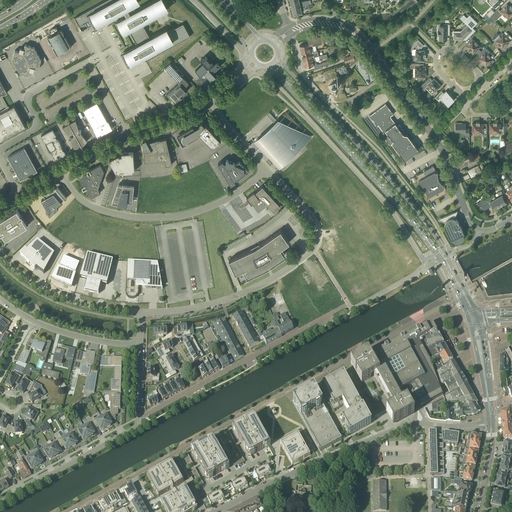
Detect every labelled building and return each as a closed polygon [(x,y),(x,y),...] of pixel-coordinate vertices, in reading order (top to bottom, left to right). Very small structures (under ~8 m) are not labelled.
[(129,31),(137,45),(121,53),(128,66),(144,58),(146,61),(190,36),(183,23),(166,33),(164,30),(150,37),(142,24),(166,11),(160,0),(154,0),(135,11),(133,6),(137,4),(135,0),(105,0),(74,17),(82,30),(80,26),(85,23),(87,27),(84,29),(92,24),(94,28),(119,14),(122,18),(115,21),(123,34),(129,31)] [(291,6),(292,8),(308,4),(311,3),(310,0),(309,0),(308,0),(301,2),(301,4),(300,4),(298,0),(293,0),(290,1),(291,6)] [(309,8),(308,4),(292,8),(292,10),(293,15),(302,13),(301,10),(309,8)] [(494,12),(490,16),(495,21),(502,14),(505,16),(508,19),(511,14),(511,9),(511,7),(510,5),(509,7),(507,4),(500,11),(498,9),(494,12)] [(489,17),(490,16),(494,12),(491,9),(486,14),(489,17)] [(454,32),(454,36),(454,39),(461,39),(465,36),(467,38),(469,36),(475,30),(472,28),(477,23),(469,16),(464,21),(468,24),(460,32),(454,32)] [(446,39),(446,35),(446,32),(449,32),(449,24),(443,24),(443,26),(439,26),(439,30),(438,30),(438,35),(439,35),(439,39),(441,39),(441,40),(445,40),(445,39),(446,39)] [(47,37),(50,41),(51,41),(52,43),(51,43),(57,54),(61,52),(60,51),(62,50),(63,52),(66,51),(65,49),(67,48),(67,49),(71,47),(65,36),(64,36),(63,34),(64,34),(61,29),(58,31),(57,28),(57,27),(54,28),(52,28),(50,30),(48,32),(49,32),(50,35),(47,37)] [(495,41),(492,44),(497,49),(500,46),(502,48),(504,45),(505,46),(508,44),(507,43),(510,40),(503,33),(500,36),(500,35),(497,38),(495,41)] [(299,46),(301,53),(310,51),(312,51),(316,50),(315,45),(319,45),(324,43),(322,36),(307,40),(308,44),(299,46)] [(423,61),(423,60),(424,60),(424,57),(425,57),(425,54),(424,54),(424,50),(419,50),(419,48),(420,47),(421,48),(424,45),(418,39),(415,42),(418,45),(416,47),(416,50),(415,50),(415,55),(414,55),(414,60),(415,60),(420,60),(420,61),(423,61)] [(472,39),(465,45),(465,46),(468,48),(467,49),(469,52),(470,51),(473,53),(480,46),(477,44),(475,41),(472,39)] [(35,67),(39,69),(41,60),(34,47),(25,44),(24,48),(20,47),(19,51),(15,50),(12,59),(19,72),(28,74),(29,70),(31,71),(34,69),(35,67)] [(482,54),(478,58),(480,61),(479,62),(482,65),(483,64),(486,66),(493,59),(490,57),(490,56),(488,54),(489,52),(485,48),(480,52),(482,54)] [(301,53),(303,60),(315,57),(319,56),(317,50),(316,51),(316,50),(312,51),(310,51),(301,53)] [(203,73),(210,81),(216,76),(213,73),(221,65),(216,60),(213,63),(206,54),(200,60),(204,63),(196,71),(200,75),(203,73)] [(315,59),(315,57),(303,60),(304,67),(316,64),(315,59)] [(163,68),(164,70),(166,72),(167,70),(179,82),(166,94),(172,99),(173,98),(175,100),(176,99),(177,100),(179,98),(180,99),(182,97),(181,96),(187,91),(184,87),(189,83),(182,76),(184,75),(172,62),(171,63),(169,62),(164,67),(165,67),(163,68)] [(422,77),(425,77),(425,76),(426,76),(426,74),(425,73),(425,66),(419,66),(419,63),(410,63),(410,68),(415,68),(415,77),(417,77),(417,79),(418,80),(420,80),(422,79),(422,77)] [(336,65),(337,75),(347,73),(346,64),(336,65)] [(7,92),(3,84),(0,79),(0,97),(6,109),(0,112),(0,140),(26,126),(16,109),(14,105),(8,108),(1,94),(2,94),(4,94),(5,93),(7,92)] [(439,89),(440,87),(441,86),(434,79),(429,83),(426,81),(420,86),(424,90),(429,86),(435,92),(437,89),(437,90),(439,89)] [(331,83),(330,85),(331,87),(332,89),(334,90),(335,90),(337,89),(338,87),(339,85),(338,83),(337,82),(335,81),(334,81),(332,82),(331,83)] [(441,99),(448,105),(451,102),(451,103),(455,99),(450,94),(449,94),(446,91),(442,94),(440,92),(435,97),(438,101),(441,99)] [(34,97),(37,101),(46,97),(43,92),(34,97)] [(111,128),(99,106),(97,102),(97,101),(83,110),(83,109),(86,114),(98,136),(102,133),(103,135),(103,134),(102,132),(111,128)] [(397,151),(404,160),(418,149),(419,148),(419,149),(418,145),(416,146),(411,140),(407,134),(403,134),(402,132),(403,132),(404,132),(403,131),(403,129),(402,128),(402,129),(401,127),(401,126),(400,126),(399,125),(398,124),(398,125),(397,126),(390,116),(393,114),(385,103),(385,104),(370,115),(369,115),(377,126),(378,125),(384,132),(382,133),(383,136),(384,139),(385,139),(386,140),(386,141),(387,142),(388,143),(389,144),(391,145),(392,143),(397,151)] [(274,122),(257,138),(264,145),(262,146),(280,166),(299,148),(297,145),(300,143),(302,145),(310,137),(286,111),(278,119),(295,138),(294,139),(277,120),(277,121),(275,123),(274,122)] [(69,122),(82,146),(81,145),(84,144),(85,143),(86,141),(87,140),(82,134),(81,132),(81,131),(81,130),(80,130),(79,130),(75,119),(71,122),(69,123),(69,122)] [(82,146),(69,122),(69,123),(68,123),(62,126),(69,135),(69,136),(69,137),(70,137),(74,147),(75,147),(76,147),(77,147),(79,147),(81,145),(82,146)] [(199,134),(207,142),(212,147),(221,140),(206,124),(204,126),(203,123),(202,123),(202,122),(201,122),(200,123),(199,123),(199,124),(199,125),(194,129),(193,126),(177,135),(182,145),(198,136),(197,135),(199,134)] [(483,123),(479,123),(479,122),(476,122),(476,123),(472,123),(472,133),(476,133),(476,134),(479,134),(479,133),(483,133),(483,136),(487,136),(487,125),(486,125),(486,129),(483,129),(483,123)] [(489,123),(489,133),(493,133),(493,134),(497,134),(497,133),(500,133),(500,135),(504,135),(504,126),(500,126),(500,123),(497,123),(497,122),(493,122),(493,123),(489,123)] [(455,132),(465,132),(465,137),(469,137),(469,128),(466,128),(466,123),(459,123),(456,123),(455,123),(455,132)] [(53,129),(52,129),(41,135),(45,142),(46,141),(46,142),(45,143),(50,151),(51,151),(55,159),(58,158),(58,156),(60,155),(61,156),(63,156),(65,155),(65,154),(65,152),(65,151),(63,150),(61,146),(62,145),(57,137),(56,138),(56,136),(56,135),(53,129)] [(162,158),(164,158),(166,166),(172,164),(166,138),(159,140),(148,144),(146,139),(142,141),(144,162),(144,161),(146,161),(162,160),(162,158)] [(508,154),(511,151),(511,141),(503,146),(508,154)] [(14,169),(15,169),(15,170),(15,169),(17,173),(17,174),(17,173),(19,177),(19,178),(25,175),(31,172),(30,172),(36,168),(35,168),(33,165),(34,164),(33,164),(31,161),(32,160),(31,160),(30,158),(27,154),(28,154),(27,154),(26,152),(27,152),(27,151),(26,152),(24,148),(25,148),(24,147),(7,157),(8,157),(10,160),(10,161),(12,163),(11,163),(12,163),(14,167),(13,167),(14,167),(15,169),(14,169)] [(133,151),(126,152),(121,152),(121,155),(119,155),(118,154),(109,159),(116,173),(120,171),(120,172),(123,172),(135,171),(133,151)] [(223,160),(218,163),(231,184),(235,181),(234,179),(236,178),(237,180),(249,171),(239,161),(235,164),(235,163),(226,160),(227,161),(224,162),(223,160)] [(187,163),(178,165),(180,173),(188,171),(187,163)] [(100,192),(98,188),(104,171),(100,164),(89,170),(91,173),(81,178),(87,187),(84,189),(93,196),(100,192)] [(437,175),(437,171),(436,171),(433,165),(416,175),(418,180),(417,181),(421,183),(423,186),(424,186),(425,189),(426,193),(426,197),(427,197),(430,201),(448,192),(444,186),(445,185),(442,183),(440,181),(438,178),(437,175)] [(471,177),(478,173),(474,167),(467,170),(471,177)] [(126,205),(127,201),(133,202),(134,186),(128,185),(119,184),(113,202),(126,205)] [(256,195),(254,193),(246,198),(251,205),(259,199),(257,197),(259,195),(274,210),(280,204),(262,185),(255,191),(258,193),(256,195)] [(58,209),(56,207),(66,197),(56,187),(56,188),(46,194),(48,196),(41,200),(47,210),(45,211),(46,211),(50,216),(49,216),(50,216),(58,209)] [(500,196),(496,198),(500,206),(503,205),(503,204),(506,202),(504,198),(505,197),(501,190),(498,192),(500,196)] [(500,206),(496,198),(492,200),(490,196),(487,198),(489,202),(490,205),(491,204),(494,209),(496,207),(497,208),(498,208),(500,206)] [(27,226),(24,221),(22,222),(20,219),(21,218),(21,219),(22,218),(23,217),(21,215),(20,216),(17,210),(0,220),(0,228),(2,231),(1,231),(0,231),(0,232),(0,231),(0,233),(1,235),(2,234),(5,240),(27,226)] [(453,212),(442,217),(441,221),(445,222),(445,223),(444,226),(445,228),(451,239),(453,241),(454,242),(456,243),(459,242),(461,242),(462,240),(463,238),(463,236),(463,234),(461,231),(462,230),(460,225),(458,224),(459,222),(457,219),(454,218),(456,214),(453,212)] [(254,248),(229,260),(235,274),(245,269),(248,276),(263,269),(262,267),(264,266),(265,267),(268,266),(267,264),(269,263),(270,264),(284,255),(280,249),(289,243),(280,230),(258,246),(257,247),(256,245),(254,246),(255,248),(254,248)] [(25,250),(20,255),(31,265),(32,264),(35,267),(34,269),(36,267),(44,274),(55,254),(37,240),(26,250),(25,249),(25,250)] [(86,256),(79,280),(87,282),(84,292),(91,294),(100,259),(86,256)] [(58,267),(51,279),(72,288),(76,274),(75,274),(80,264),(71,260),(69,259),(63,257),(59,267),(58,267)] [(100,259),(91,294),(98,296),(101,285),(107,287),(113,262),(100,259)] [(141,283),(146,288),(162,289),(158,263),(127,261),(126,292),(126,294),(127,296),(129,297),(131,298),(133,298),(135,298),(136,297),(138,295),(138,293),(139,288),(139,282),(141,283)] [(441,284),(443,287),(467,273),(466,271),(460,274),(447,281),(444,283),(441,284)] [(300,277),(282,287),(288,297),(293,294),(294,293),(294,294),(296,297),(297,299),(297,298),(301,307),(302,308),(304,311),(304,312),(303,313),(303,312),(294,317),(299,327),(309,322),(309,321),(311,319),(312,320),(319,316),(309,297),(311,296),(300,277)] [(265,300),(266,302),(273,316),(274,318),(273,318),(275,321),(274,321),(278,329),(281,336),(288,333),(282,322),(281,323),(283,325),(280,326),(277,320),(279,319),(278,317),(279,316),(270,298),(265,300)] [(242,312),(233,317),(236,323),(245,318),(242,312)] [(283,322),(282,322),(288,333),(294,329),(292,326),(290,323),(288,319),(287,318),(285,313),(280,316),(281,318),(281,319),(283,322)] [(0,334),(1,335),(0,336),(0,350),(2,346),(3,343),(4,344),(9,334),(6,332),(7,329),(6,329),(8,326),(7,325),(8,322),(0,315),(0,334)] [(245,318),(236,323),(239,329),(248,324),(245,318)] [(227,326),(224,319),(215,324),(218,331),(227,326)] [(425,338),(426,338),(438,334),(433,324),(431,323),(415,332),(397,342),(391,345),(383,350),(382,349),(380,349),(380,350),(380,351),(370,356),(369,353),(351,363),(353,367),(354,368),(361,383),(371,378),(374,376),(378,383),(377,384),(377,385),(378,386),(379,387),(380,387),(386,398),(389,404),(391,406),(391,407),(392,408),(386,412),(393,425),(414,414),(410,407),(411,407),(405,396),(405,395),(402,397),(399,391),(413,383),(417,389),(412,391),(412,392),(418,403),(421,407),(442,395),(441,390),(430,360),(420,343),(423,341),(422,339),(425,337),(425,338)] [(239,329),(243,335),(252,330),(248,324),(239,329)] [(218,331),(222,337),(231,332),(227,326),(218,331)] [(179,330),(178,331),(181,337),(186,335),(187,337),(193,334),(191,331),(189,328),(187,329),(186,327),(181,329),(180,329),(179,330)] [(158,335),(158,338),(164,338),(164,336),(168,336),(168,333),(168,329),(165,329),(164,329),(159,329),(158,335)] [(266,345),(277,339),(273,331),(272,332),(270,329),(265,332),(266,335),(262,337),(266,345)] [(278,329),(273,331),(277,339),(282,337),(281,336),(278,329)] [(246,341),(255,336),(252,330),(243,335),(246,341)] [(234,338),(231,332),(222,337),(225,342),(225,343),(234,338)] [(25,364),(32,349),(42,353),(42,352),(47,354),(46,359),(51,342),(47,340),(45,344),(36,340),(37,336),(32,334),(26,347),(30,348),(29,351),(24,349),(22,353),(23,354),(22,356),(21,356),(18,361),(25,364)] [(444,345),(443,346),(443,343),(438,334),(426,338),(427,342),(423,343),(425,348),(426,348),(427,350),(426,350),(431,360),(448,351),(444,345)] [(192,336),(183,341),(187,348),(196,343),(192,336)] [(255,336),(246,341),(249,347),(259,342),(255,336)] [(225,342),(224,343),(228,349),(237,344),(234,338),(225,343),(225,342)] [(164,348),(161,350),(163,352),(164,356),(170,352),(169,350),(173,347),(170,341),(167,342),(166,343),(167,343),(162,345),(164,348)] [(206,344),(211,352),(213,356),(214,356),(212,351),(214,350),(214,349),(219,346),(216,341),(211,344),(210,342),(206,344)] [(196,343),(187,348),(190,355),(199,350),(196,343)] [(240,350),(237,344),(228,349),(231,355),(240,350)] [(63,359),(73,361),(76,349),(62,346),(60,351),(58,351),(58,350),(56,349),(53,362),(53,363),(54,362),(62,364),(62,363),(63,359)] [(448,349),(453,360),(458,358),(452,347),(448,349)] [(199,350),(190,355),(194,362),(203,357),(199,350)] [(235,361),(244,356),(240,350),(231,355),(235,361)] [(442,365),(453,359),(448,351),(431,360),(434,367),(436,372),(443,368),(442,365)] [(95,354),(88,352),(87,352),(86,356),(83,355),(84,353),(78,352),(75,364),(81,365),(80,371),(81,371),(81,373),(86,374),(86,375),(88,375),(87,377),(85,386),(86,386),(85,393),(84,393),(83,399),(92,394),(94,394),(97,372),(97,373),(96,373),(96,372),(93,371),(93,372),(90,372),(91,367),(93,367),(94,368),(97,356),(95,356),(95,354)] [(511,366),(511,365),(511,363),(511,364),(505,353),(500,357),(500,362),(501,362),(501,365),(500,365),(510,365),(511,365),(511,366)] [(166,355),(161,358),(162,361),(163,361),(167,367),(176,362),(172,355),(168,358),(166,355)] [(225,357),(223,359),(218,361),(223,369),(229,365),(225,357)] [(113,358),(109,358),(109,359),(105,359),(105,365),(109,365),(109,362),(113,363),(112,365),(116,365),(115,387),(121,388),(122,358),(116,358),(116,360),(113,360),(113,358)] [(176,362),(167,367),(170,373),(169,374),(171,377),(177,374),(175,371),(180,368),(176,362)] [(216,362),(210,365),(215,373),(221,370),(216,362)] [(443,368),(436,372),(438,379),(457,368),(454,362),(443,368)] [(210,365),(205,368),(209,376),(215,373),(210,365)] [(511,368),(511,366),(511,365),(510,365),(500,365),(501,365),(501,367),(500,367),(499,374),(499,373),(499,374),(505,373),(508,372),(508,368),(511,368)] [(147,368),(147,377),(152,377),(152,380),(159,380),(159,377),(156,377),(156,372),(155,372),(155,371),(154,371),(154,368),(147,368)] [(205,368),(199,371),(204,379),(209,376),(205,368)] [(449,382),(461,375),(457,368),(438,379),(440,385),(441,385),(444,384),(449,382)] [(51,371),(43,369),(41,375),(58,380),(59,374),(60,373),(51,371)] [(342,419),(350,435),(371,423),(344,373),(322,384),(334,405),(342,400),(350,415),(342,419)] [(9,378),(8,377),(7,381),(6,384),(6,385),(9,387),(10,386),(12,387),(14,382),(18,383),(21,377),(15,374),(14,376),(11,375),(9,378)] [(450,394),(467,385),(461,375),(449,382),(444,384),(446,386),(446,387),(447,388),(447,389),(447,388),(449,391),(450,393),(450,394)] [(26,388),(29,389),(32,383),(27,380),(25,382),(22,381),(17,390),(18,391),(17,392),(21,393),(21,392),(23,393),(26,388)] [(181,381),(175,384),(180,392),(185,389),(181,381)] [(32,383),(29,389),(33,392),(34,393),(29,397),(30,398),(29,399),(31,402),(32,402),(35,400),(36,401),(39,399),(38,399),(43,396),(39,390),(38,391),(36,388),(34,387),(36,384),(32,383)] [(175,384),(170,387),(174,395),(180,392),(175,384)] [(466,399),(474,396),(467,385),(450,394),(450,393),(450,394),(447,395),(446,395),(446,396),(443,397),(443,398),(445,403),(445,404),(458,402),(458,399),(465,398),(466,399)] [(503,388),(506,396),(509,394),(511,398),(511,397),(511,386),(507,388),(507,387),(503,388)] [(170,387),(164,390),(169,398),(174,395),(170,387)] [(341,440),(314,389),(293,400),(320,451),(341,440)] [(164,390),(159,393),(163,401),(169,398),(164,390)] [(151,400),(148,401),(151,408),(160,403),(157,399),(160,397),(157,391),(154,393),(155,396),(151,398),(151,399),(151,400)] [(109,402),(121,402),(121,399),(120,399),(120,396),(119,396),(119,392),(104,392),(104,396),(109,396),(109,402)] [(458,402),(463,402),(466,407),(476,404),(477,403),(474,396),(466,399),(465,398),(458,399),(458,402)] [(443,398),(432,404),(432,411),(438,410),(438,408),(437,403),(444,402),(444,403),(445,403),(443,398)] [(121,406),(121,402),(109,402),(111,402),(110,410),(109,411),(112,417),(118,414),(118,408),(120,408),(120,406),(121,406)] [(476,405),(476,404),(466,407),(459,407),(460,417),(465,417),(465,415),(473,414),(473,415),(475,415),(476,414),(477,413),(477,414),(479,412),(480,412),(480,411),(478,408),(478,407),(477,404),(476,405)] [(26,414),(24,417),(27,418),(27,419),(24,421),(29,428),(32,426),(30,422),(31,420),(36,412),(35,412),(37,409),(41,409),(41,405),(32,405),(32,409),(32,410),(29,408),(27,411),(27,410),(25,414),(26,414)] [(504,442),(511,442),(511,407),(509,409),(500,413),(502,427),(503,442),(504,442)] [(100,416),(107,428),(110,426),(110,425),(112,424),(109,419),(112,417),(109,411),(106,413),(106,412),(103,413),(104,415),(101,417),(100,416)] [(454,421),(454,416),(454,411),(446,411),(446,421),(454,421)] [(255,417),(254,415),(248,418),(248,419),(247,419),(247,420),(246,420),(245,421),(244,421),(242,422),(241,423),(240,423),(239,424),(238,425),(237,424),(232,427),(233,429),(235,433),(238,439),(239,439),(242,445),(245,451),(248,455),(247,455),(248,457),(254,454),(254,453),(255,453),(256,452),(257,452),(257,451),(258,451),(259,450),(260,450),(262,449),(263,448),(264,448),(270,445),(269,443),(269,444),(266,440),(267,439),(264,433),(263,433),(262,432),(260,429),(261,429),(260,427),(257,421),(256,421),(254,417),(255,417)] [(0,430),(5,434),(9,427),(6,425),(9,420),(7,419),(7,418),(4,416),(4,417),(3,417),(0,423),(0,427),(1,428),(0,430)] [(103,430),(107,428),(100,416),(94,419),(93,417),(90,418),(91,421),(95,427),(98,425),(100,430),(103,429),(103,430)] [(95,427),(91,421),(83,425),(89,438),(93,436),(93,435),(95,433),(92,428),(95,427)] [(9,427),(5,434),(9,436),(10,433),(12,434),(15,434),(22,433),(22,430),(23,430),(22,426),(21,426),(21,423),(21,422),(17,422),(17,423),(15,423),(15,429),(13,429),(9,427)] [(44,426),(39,429),(41,431),(42,433),(50,428),(46,422),(43,424),(44,426)] [(89,438),(83,425),(74,430),(78,437),(80,435),(83,440),(85,439),(86,440),(89,438)] [(78,437),(74,430),(65,435),(72,447),(76,445),(75,444),(78,443),(75,438),(78,437)] [(437,437),(437,432),(429,432),(429,441),(437,441),(443,441),(443,437),(437,437)] [(451,445),(452,433),(445,432),(443,444),(451,445)] [(54,435),(57,440),(60,446),(63,445),(66,450),(68,448),(68,449),(72,447),(65,435),(61,438),(58,433),(54,435)] [(451,445),(458,445),(459,434),(452,433),(451,445)] [(291,438),(290,438),(289,439),(288,440),(288,439),(286,441),(281,443),(280,444),(287,456),(289,460),(292,465),(297,462),(301,460),(302,460),(303,459),(302,459),(304,459),(307,457),(308,456),(310,455),(309,453),(308,452),(307,450),(305,446),(304,444),(303,443),(303,442),(302,441),(301,439),(300,438),(300,437),(298,434),(299,434),(298,434),(293,437),(291,438)] [(467,441),(479,443),(480,442),(480,440),(481,436),(469,434),(467,441)] [(200,445),(199,446),(198,446),(196,447),(190,450),(191,452),(192,451),(194,455),(194,456),(197,462),(197,461),(198,463),(199,464),(201,467),(200,468),(204,474),(206,478),(207,480),(213,477),(212,476),(214,475),(215,475),(216,474),(217,473),(217,474),(218,473),(219,472),(221,471),(222,471),(223,470),(223,471),(229,468),(228,466),(227,466),(225,462),(226,462),(222,456),(221,454),(219,451),(219,450),(216,443),(215,444),(213,440),(213,439),(212,438),(207,441),(206,442),(205,443),(203,443),(202,444),(201,445),(200,445)] [(52,445),(49,446),(55,457),(59,455),(58,454),(60,453),(57,448),(60,446),(57,440),(51,443),(52,445)] [(437,441),(429,441),(429,450),(437,450),(443,450),(443,446),(437,446),(437,441)] [(479,443),(467,441),(466,448),(478,450),(479,446),(480,446),(480,444),(479,443)] [(55,457),(49,446),(48,445),(40,450),(43,456),(46,454),(48,459),(51,458),(51,459),(55,457)] [(465,456),(476,459),(477,458),(478,456),(477,455),(478,452),(466,449),(465,456)] [(502,454),(502,456),(511,457),(511,449),(503,449),(503,450),(502,451),(502,452),(502,453),(502,454)] [(43,456),(40,450),(31,454),(38,466),(41,464),(43,462),(40,457),(43,456)] [(437,459),(443,459),(443,455),(437,455),(437,450),(429,450),(430,459),(437,459)] [(34,468),(38,466),(31,454),(25,458),(31,469),(33,468),(34,468)] [(476,459),(465,456),(463,463),(475,466),(476,462),(477,460),(476,459)] [(501,462),(501,463),(511,465),(511,457),(502,456),(502,460),(501,459),(500,462),(501,462)] [(430,459),(430,468),(437,468),(444,468),(444,463),(437,463),(437,459),(430,459)] [(15,469),(22,480),(31,475),(24,463),(25,463),(23,461),(22,461),(22,460),(19,461),(20,463),(19,463),(21,465),(18,467),(19,467),(15,469)] [(177,471),(171,462),(169,463),(169,462),(165,464),(166,465),(160,468),(160,467),(157,469),(152,472),(149,474),(147,475),(146,475),(152,485),(153,488),(157,494),(158,497),(169,491),(171,490),(173,489),(179,486),(183,483),(184,483),(182,480),(178,474),(179,474),(177,471)] [(511,465),(501,463),(500,465),(500,464),(499,467),(500,467),(499,471),(511,473),(511,465)] [(260,468),(264,475),(265,474),(266,473),(268,472),(270,471),(270,469),(269,469),(268,467),(267,465),(260,468)] [(465,468),(464,473),(473,475),(473,474),(474,474),(474,472),(474,471),(474,468),(463,465),(462,467),(462,468),(465,468)] [(10,468),(5,471),(10,480),(15,477),(10,468)] [(258,478),(260,477),(262,476),(263,475),(264,475),(260,468),(257,470),(255,471),(254,472),(255,474),(257,476),(256,477),(257,478),(258,478)] [(444,472),(437,472),(437,468),(430,468),(430,477),(444,477),(444,472)] [(497,475),(496,479),(508,482),(509,478),(510,479),(511,477),(511,475),(499,472),(498,475),(497,475)] [(473,475),(464,473),(463,477),(460,476),(460,479),(459,479),(462,479),(471,481),(472,478),(473,477),(473,476),(473,475)] [(242,478),(240,479),(237,481),(240,487),(241,487),(242,486),(244,485),(246,484),(247,484),(246,482),(245,480),(243,478),(242,478)] [(441,479),(436,479),(430,479),(431,491),(432,491),(438,492),(440,492),(441,492),(441,479)] [(510,492),(511,492),(511,488),(511,487),(507,486),(508,482),(496,479),(495,484),(496,484),(496,487),(500,488),(500,489),(510,492)] [(0,491),(9,487),(4,480),(0,482),(0,491)] [(233,483),(232,484),(230,485),(232,487),(233,489),(234,491),(236,489),(236,490),(238,489),(239,488),(240,487),(237,481),(233,483)] [(386,481),(372,481),(373,511),(386,511),(386,501),(386,491),(386,481)] [(458,481),(454,481),(454,484),(453,485),(457,486),(457,487),(460,487),(459,493),(467,494),(469,495),(470,492),(469,491),(470,490),(470,489),(471,486),(461,484),(461,482),(458,481)] [(306,492),(311,493),(311,486),(296,484),(295,492),(298,493),(298,496),(305,497),(306,492)] [(124,488),(123,489),(125,492),(125,493),(128,498),(129,497),(133,495),(134,494),(135,493),(135,494),(137,493),(132,485),(130,486),(128,487),(128,486),(125,488),(124,488)] [(185,487),(180,490),(175,493),(175,492),(173,494),(171,495),(160,501),(162,504),(165,510),(166,511),(191,511),(192,511),(191,511),(192,511),(195,511),(195,510),(197,509),(192,499),(191,496),(190,496),(187,490),(186,487),(185,487)] [(222,495),(221,493),(220,490),(218,491),(219,491),(217,492),(213,494),(217,500),(218,500),(219,499),(221,498),(223,497),(222,495)] [(110,497),(108,498),(112,506),(114,505),(120,502),(121,501),(116,492),(115,493),(116,493),(114,494),(114,493),(112,495),(113,496),(110,497)] [(455,496),(454,500),(468,503),(468,501),(467,499),(468,496),(459,494),(455,494),(455,492),(447,492),(447,494),(454,496),(455,496)] [(493,492),(492,499),(504,502),(504,501),(503,501),(503,499),(506,500),(507,495),(504,495),(504,494),(493,492)] [(209,502),(210,504),(213,502),(213,503),(214,502),(214,501),(216,501),(217,500),(213,494),(210,496),(208,497),(207,498),(208,500),(209,502)] [(141,501),(141,500),(140,500),(140,498),(139,497),(131,502),(132,503),(133,506),(134,507),(142,502),(141,501)] [(100,501),(99,502),(101,505),(101,506),(104,511),(105,510),(109,508),(110,507),(111,507),(112,506),(108,498),(106,499),(106,500),(104,501),(103,500),(101,501),(100,502),(100,501)] [(252,500),(257,509),(263,507),(261,504),(258,498),(256,499),(255,498),(252,500)] [(504,502),(492,499),(490,507),(493,507),(491,511),(500,511),(502,504),(503,505),(504,502)] [(250,501),(247,503),(251,511),(257,509),(252,500),(252,501),(251,502),(250,501)] [(452,504),(451,507),(456,507),(465,509),(466,506),(468,503),(454,500),(453,503),(452,503),(452,504)] [(136,511),(144,507),(144,506),(143,505),(143,504),(142,503),(142,502),(134,507),(134,508),(134,507),(136,510),(136,511)] [(242,505),(245,511),(251,511),(247,503),(246,504),(245,503),(242,505)]
